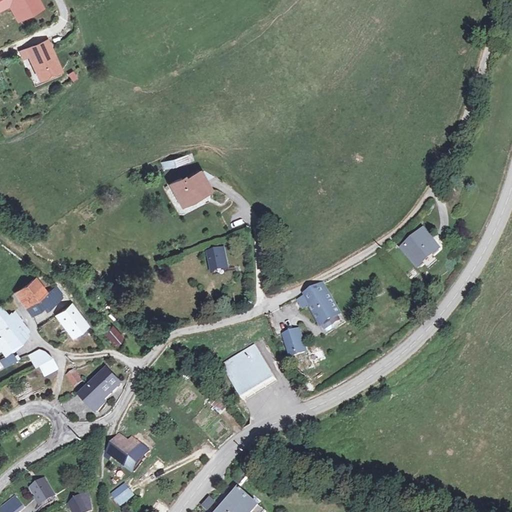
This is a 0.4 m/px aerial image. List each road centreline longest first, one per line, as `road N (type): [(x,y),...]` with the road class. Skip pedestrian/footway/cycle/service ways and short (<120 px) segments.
road 1 (secondary): [(511,184),(469,277),(412,345),(356,386),(250,434),(180,511)]
road 2 (unclassified): [(61,431),(118,413),(138,370),(173,335),(262,309),(381,242),(433,183)]
road 3 (track): [(433,183),(460,132),(503,0)]
road 4 (track): [(110,351),(61,286),(0,234)]
